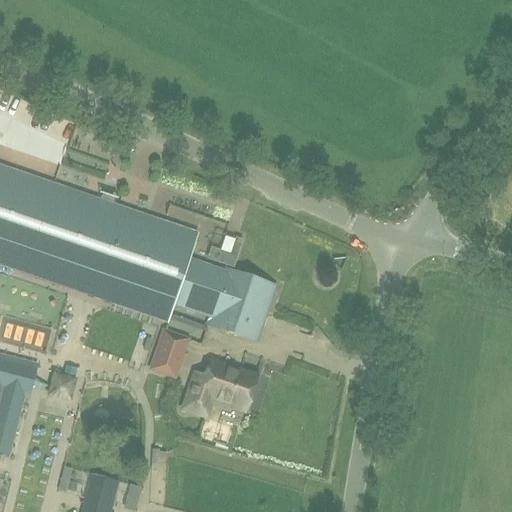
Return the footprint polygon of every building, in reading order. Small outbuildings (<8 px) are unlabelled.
[(224,273),(222,273),(188,261),(196,238),(131,216),(132,213),(127,211),(126,214),(0,170),(0,262),(15,267),(17,259),(20,261),(21,258),(33,262),(32,264),(38,266),(39,264),(49,268),(49,270),(54,271),(55,269),(66,273),(65,275),(71,277),(72,275),(84,280),(84,281),(88,282),(88,281),(119,291),(118,293),(122,294),(123,293),(135,297),(135,299),(138,300),(139,298),(147,301),(144,311),(167,319),(172,306),(209,318),(207,326),(239,337),(245,322),(261,328),(275,286),(225,269),(224,273)] [(234,241),(224,238),(220,251),(229,255),(234,241)] [(281,270),(285,249),(264,245),(260,267),(281,270)] [(56,319),(56,303),(47,300),(43,312),(36,309),(35,294),(26,319),(25,292),(0,293),(0,301),(4,303),(5,312),(30,321),(48,327),(54,327),(56,319)] [(151,371),(174,379),(187,341),(164,334),(151,371)] [(0,392),(23,398),(28,399),(38,364),(0,354),(0,392)] [(196,376),(184,410),(205,417),(211,400),(245,412),(256,380),(212,365),(207,379),(196,376)] [(0,453),(8,455),(23,398),(0,392),(0,453)] [(91,475),(81,511),(109,511),(118,483),(91,475)]
